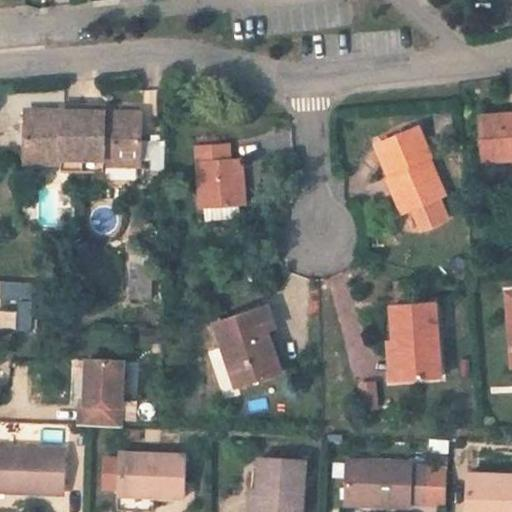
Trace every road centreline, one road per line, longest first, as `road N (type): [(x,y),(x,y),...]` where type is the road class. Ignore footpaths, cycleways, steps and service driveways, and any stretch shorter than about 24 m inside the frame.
road 1 (residential): [(313,76),(161,49),(0,65)]
road 2 (unknown): [(246,0),(0,30)]
road 3 (residential): [(511,52),(313,76)]
road 4 (residential): [(317,235),(313,76)]
